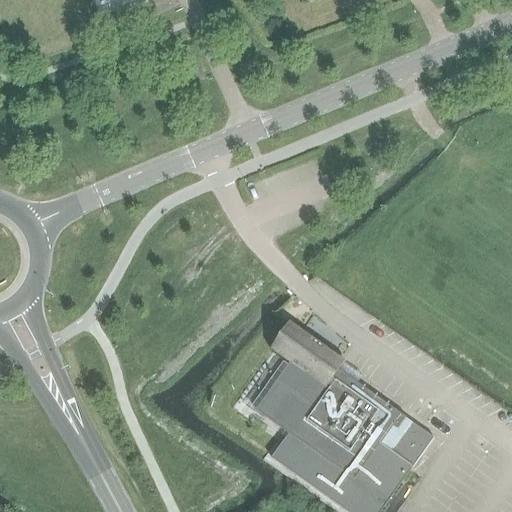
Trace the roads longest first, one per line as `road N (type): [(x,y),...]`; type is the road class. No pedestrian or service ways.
road 1 (tertiary): [(28,226),(511,27)]
road 2 (primary): [(89,457),(21,299)]
road 3 (primary): [(0,333),(89,457)]
